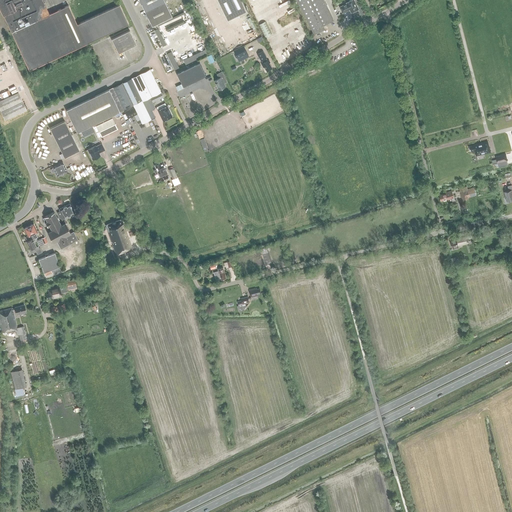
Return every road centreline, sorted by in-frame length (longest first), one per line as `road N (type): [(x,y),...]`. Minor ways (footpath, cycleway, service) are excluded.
road 1 (trunk): [(511,347),(177,511)]
road 2 (trunk): [(200,511),(511,358)]
road 3 (unclassified): [(112,169),(387,12)]
road 4 (unclassified): [(34,186),(24,134),(35,118),(147,57),(125,0)]
road 5 (unclassified): [(197,285),(206,290),(441,233)]
road 6 (unclassified): [(441,233),(387,12)]
road 7 (unclassified): [(197,285),(182,260),(144,246),(112,169)]
